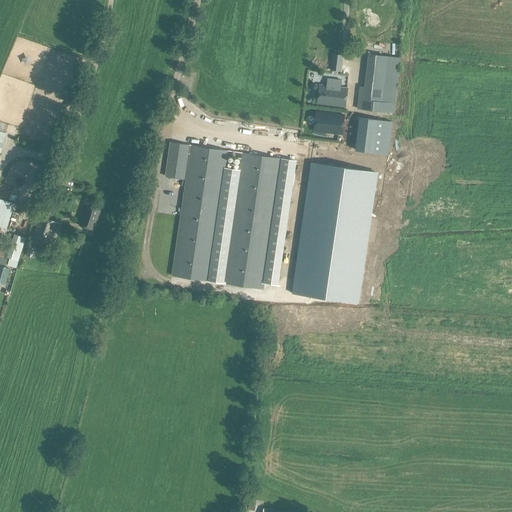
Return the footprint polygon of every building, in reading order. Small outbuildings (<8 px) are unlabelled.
[(359,99),(358,109),(362,109),(394,113),(400,58),(368,54),(365,87),(363,99),(359,99)] [(342,59),(332,58),(331,70),(341,71),(342,59)] [(317,104),(345,107),(348,88),(319,85),(317,104)] [(314,131),(342,135),(345,115),(316,111),(314,131)] [(393,122),(364,119),(363,126),(377,128),(374,153),(389,155),(393,122)] [(170,142),(165,177),(184,179),(189,145),(170,142)] [(227,165),(229,151),(190,145),(171,276),(209,282),(227,165)] [(240,152),(238,166),(221,283),(265,289),(265,283),(283,159),(240,152)] [(295,161),(283,159),(265,283),(278,285),(278,282),(295,161)] [(377,173),(312,163),(293,293),(358,303),(377,173)] [(227,165),(209,282),(221,283),(238,166),(227,165)] [(86,204),(79,226),(94,231),(101,209),(86,204)] [(40,217),(33,237),(53,244),(60,223),(40,217)] [(26,238),(20,236),(14,234),(7,258),(18,261),(26,238)] [(34,257),(37,248),(29,246),(26,255),(34,257)] [(0,265),(0,283),(6,285),(10,268),(0,265)] [(227,511),(235,419),(213,418),(204,511),(227,511)] [(250,499),(248,510),(255,511),(257,500),(250,499)]
